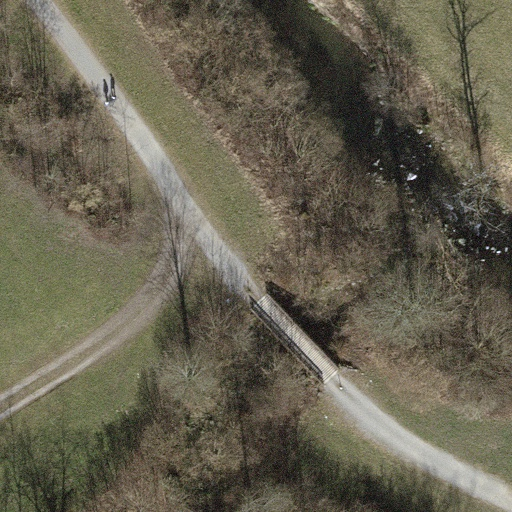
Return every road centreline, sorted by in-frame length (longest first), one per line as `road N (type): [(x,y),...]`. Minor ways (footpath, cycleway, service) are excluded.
road 1 (track): [(38,0),(259,302),(394,435),(511,501)]
road 2 (track): [(0,408),(133,321),(167,282),(185,209)]
